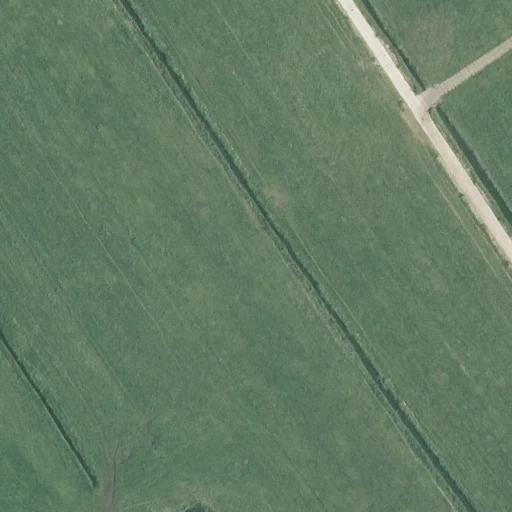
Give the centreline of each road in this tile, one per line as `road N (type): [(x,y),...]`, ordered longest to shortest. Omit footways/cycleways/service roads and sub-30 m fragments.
road 1 (track): [(511,43),(413,105),(343,0)]
road 2 (track): [(413,105),(511,240)]
